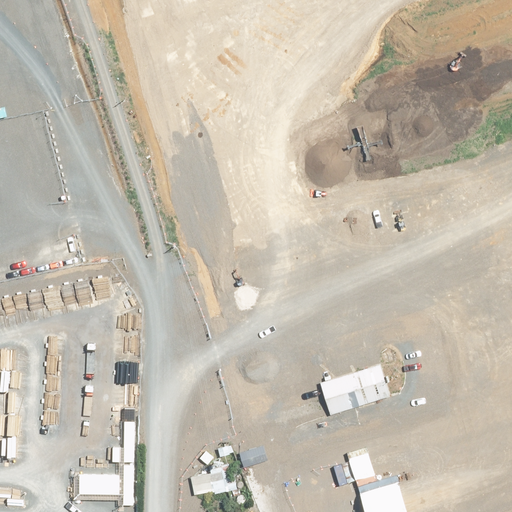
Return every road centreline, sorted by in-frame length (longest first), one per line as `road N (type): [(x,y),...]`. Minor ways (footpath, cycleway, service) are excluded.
road 1 (unknown): [(421,393),(358,152)]
road 2 (unknown): [(341,495),(511,437)]
road 3 (unknown): [(341,495),(329,445),(335,425),(421,393)]
